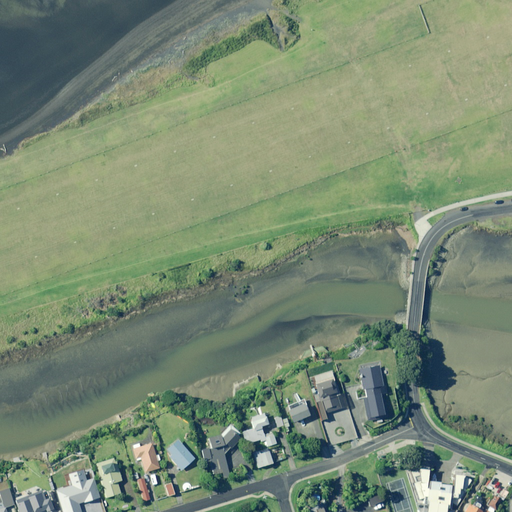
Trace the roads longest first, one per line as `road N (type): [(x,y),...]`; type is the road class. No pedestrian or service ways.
road 1 (unclassified): [(421,422),(412,361),(427,246),(443,225),(511,208)]
road 2 (residential): [(278,479),(421,422)]
